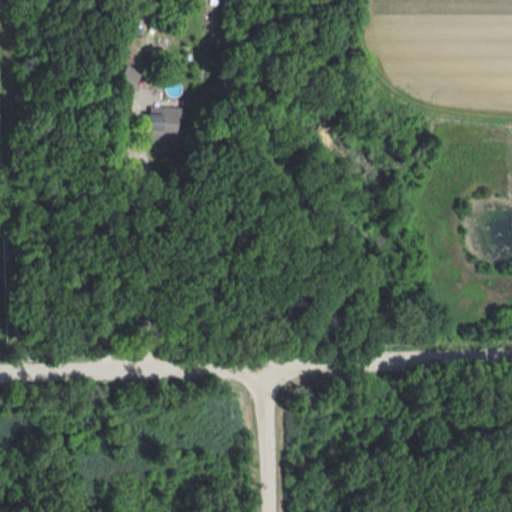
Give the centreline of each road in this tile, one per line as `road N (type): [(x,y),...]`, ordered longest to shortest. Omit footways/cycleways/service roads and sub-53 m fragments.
road 1 (residential): [(0,369),(511,355)]
road 2 (residential): [(261,361),(265,511)]
